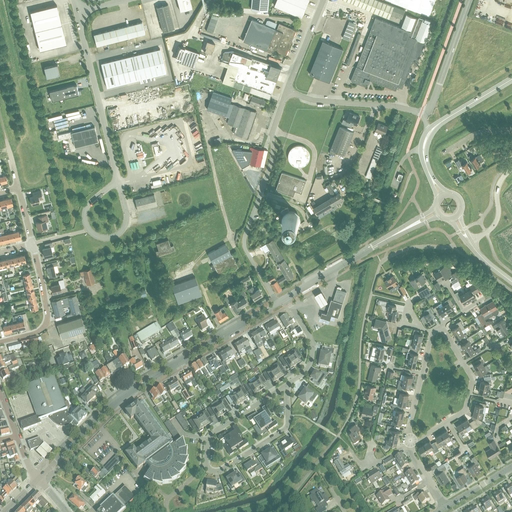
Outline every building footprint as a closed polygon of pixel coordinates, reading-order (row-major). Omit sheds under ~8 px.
[(192,8),(189,0),(177,0),(180,11),(192,8)] [(252,0),(251,9),(268,11),(269,0),(252,0)] [(302,17),(308,0),(276,0),(275,6),(302,17)] [(389,17),(391,13),(402,18),(405,10),(394,6),(378,0),(344,0),(363,8),(389,17)] [(385,0),(385,1),(429,17),(435,0),(385,0)] [(168,4),(156,7),(163,32),(174,29),(168,4)] [(66,44),(57,5),(30,12),(40,51),(66,44)] [(212,33),(218,17),(212,14),(206,31),(212,33)] [(375,17),(350,80),(365,86),(366,83),(369,84),(370,80),(396,90),(398,85),(402,87),(414,57),(419,58),(432,25),(406,15),(401,27),(375,17)] [(286,56),(296,30),(279,23),(277,30),(275,29),(266,25),(265,25),(252,19),(243,41),(266,50),(275,54),(276,52),(286,56)] [(267,20),(265,25),(266,25),(275,29),(277,23),(270,20),(267,20)] [(93,34),(96,46),(145,34),(142,22),(93,34)] [(211,54),(214,44),(206,41),(203,51),(211,54)] [(329,82),(343,49),(323,41),(309,74),(329,82)] [(195,64),(199,53),(180,46),(176,57),(195,64)] [(160,49),(154,50),(157,62),(163,61),(160,49)] [(149,52),(152,64),(157,62),(154,50),(149,52)] [(270,98),(280,68),(233,51),(225,52),(221,61),(238,67),(231,85),(270,98)] [(149,52),(144,53),(147,65),(150,77),(155,76),(152,64),(149,52)] [(144,53),(138,54),(141,66),(147,65),(144,53)] [(138,54),(133,55),(136,68),(141,66),(138,54)] [(133,55),(128,57),(130,69),(136,68),(133,55)] [(122,58),(125,70),(130,69),(128,57),(122,58)] [(122,58),(117,59),(120,72),(125,70),(122,58)] [(112,61),(114,73),(120,72),(117,59),(112,61)] [(101,63),(104,76),(114,73),(112,61),(101,63)] [(163,61),(157,62),(160,74),(166,73),(163,61)] [(152,64),(155,76),(160,74),(157,62),(152,64)] [(60,75),(57,64),(44,68),(46,78),(60,75)] [(147,65),(141,66),(136,68),(139,80),(150,77),(147,65)] [(136,68),(130,69),(133,81),(139,80),(136,68)] [(130,69),(125,70),(128,82),(133,81),(130,69)] [(125,70),(120,72),(123,84),(128,82),(125,70)] [(120,72),(114,73),(117,85),(123,84),(120,72)] [(104,76),(107,88),(117,85),(114,73),(104,76)] [(79,95),(76,85),(50,91),(52,101),(79,95)] [(229,118),(234,104),(230,103),(232,98),(213,92),(207,110),(229,118)] [(263,107),(265,100),(250,95),(248,99),(251,100),(250,103),(263,107)] [(245,108),(236,135),(248,139),(257,112),(245,108)] [(343,119),(341,123),(351,127),(352,124),(356,125),(359,116),(349,112),(346,120),(343,119)] [(384,135),(388,127),(378,123),(375,131),(384,135)] [(98,141),(94,126),(71,132),(75,147),(98,141)] [(354,132),(340,126),(330,150),(344,155),(354,132)] [(483,141),(479,144),(484,151),(488,148),(483,141)] [(309,159),(310,156),(309,153),(308,151),(307,149),(304,147),(302,146),(299,145),(296,146),(294,147),(291,149),(290,151),(289,153),(288,156),(289,159),(290,162),(291,164),(294,166),(296,167),(299,167),(302,167),(304,166),(307,164),(308,162),(309,159)] [(234,149),(232,150),(242,168),(249,164),(264,167),(268,151),(250,147),(249,150),(249,151),(234,149)] [(370,178),(382,149),(377,147),(365,177),(370,178)] [(480,163),(484,160),(480,154),(473,158),(471,154),(469,156),(471,160),(470,160),(471,163),(472,163),(475,168),(478,166),(478,167),(481,165),(480,165),(481,164),(480,163)] [(460,161),(459,159),(455,162),(458,168),(461,166),(463,168),(464,168),(467,173),(469,171),(470,172),(473,171),(472,170),(473,169),(471,167),(467,162),(465,163),(463,159),(460,161)] [(302,194),(306,181),(282,172),(276,190),(293,196),(295,191),(302,194)] [(317,214),(343,199),(339,193),(336,195),(330,184),(326,186),(333,197),(314,208),(317,214)] [(43,199),(41,191),(32,193),(33,196),(30,197),(31,205),(40,203),(39,200),(43,199)] [(134,199),(137,211),(157,206),(154,194),(134,199)] [(7,208),(5,199),(0,200),(0,203),(1,208),(4,207),(7,216),(9,215),(9,213),(7,208)] [(282,223),(283,225),(285,227),(287,229),(290,229),(292,229),(295,229),(297,227),(298,225),(299,223),(300,220),(300,218),(299,216),(297,214),(296,213),(293,212),(291,211),(289,212),(288,208),(285,208),(283,210),(281,212),(284,214),(283,216),(282,218),(282,220),(282,223)] [(48,221),(47,216),(46,215),(37,218),(38,222),(36,222),(38,230),(47,228),(45,222),(48,221)] [(12,226),(12,229),(13,232),(15,240),(21,239),(19,231),(16,232),(14,225),(12,226)] [(0,228),(0,229),(1,232),(1,235),(3,243),(9,241),(7,234),(4,234),(2,228),(0,228)] [(158,250),(155,251),(157,256),(175,250),(173,245),(170,246),(168,239),(156,243),(158,250)] [(294,276),(273,240),(267,244),(286,276),(278,280),(280,283),(287,279),(288,279),(294,276)] [(45,258),(53,256),(50,247),(53,246),(52,242),(44,244),(45,248),(42,249),(45,258)] [(238,266),(241,264),(238,260),(235,261),(232,255),(231,255),(225,244),(207,253),(213,264),(210,266),(212,271),(216,270),(218,274),(229,269),(234,270),(238,267),(238,266)] [(52,266),(47,267),(49,277),(53,276),(54,278),(57,278),(57,275),(56,275),(54,266),(57,265),(56,261),(51,263),(52,266)] [(453,279),(459,275),(456,271),(452,273),(446,264),(440,268),(441,270),(434,274),(438,281),(443,278),(444,279),(451,275),(453,279)] [(84,271),(85,275),(87,284),(93,283),(90,269),(84,271)] [(24,281),(31,279),(29,273),(23,275),(23,278),(20,279),(21,281),(24,281)] [(415,278),(410,281),(413,286),(413,285),(415,288),(418,286),(419,287),(424,285),(423,283),(426,281),(422,274),(417,276),(418,277),(415,278)] [(268,278),(276,292),(277,292),(282,289),(273,275),(268,278)] [(390,290),(399,284),(394,276),(385,281),(390,290)] [(178,304),(202,296),(195,277),(171,285),(178,304)] [(456,278),(451,281),(453,284),(455,288),(460,284),(458,281),(456,278)] [(51,286),(53,293),(61,291),(60,289),(64,288),(62,283),(64,282),(63,279),(58,280),(59,284),(51,286)] [(465,292),(470,300),(476,296),(473,292),(476,290),(477,292),(480,290),(475,282),(469,286),(470,287),(467,288),(468,290),(465,292)] [(402,295),(406,293),(402,286),(398,288),(402,295)] [(254,299),(262,295),(259,289),(255,291),(252,287),(248,290),(254,299)] [(320,317),(330,320),(331,316),(335,317),(338,318),(346,292),(337,289),(333,300),(331,300),(326,314),(322,313),(320,317)] [(321,291),(314,295),(320,306),(328,302),(321,291)] [(470,300),(465,292),(463,294),(462,292),(459,293),(458,291),(455,293),(459,300),(462,298),(465,303),(470,300)] [(75,295),(51,301),(55,317),(62,315),(61,313),(64,313),(62,308),(70,306),(71,311),(73,310),(74,314),(80,312),(75,295)] [(241,308),(236,300),(234,297),(231,299),(233,302),(230,303),(235,311),(241,308)] [(240,298),(236,300),(241,308),(241,307),(248,303),(244,297),(241,299),(240,298)] [(447,304),(443,306),(447,312),(453,309),(451,306),(453,304),(450,298),(445,301),(447,304)] [(497,309),(493,301),(480,309),(485,316),(489,313),(490,315),(492,314),(492,315),(493,315),(494,315),(495,315),(496,315),(497,314),(498,314),(498,313),(498,312),(498,311),(498,310),(497,309)] [(153,315),(149,302),(137,307),(133,308),(135,313),(138,312),(141,319),(146,318),(150,316),(153,315)] [(443,306),(442,303),(433,308),(439,317),(447,312),(443,306)] [(390,309),(388,318),(395,320),(397,311),(395,310),(396,306),(387,304),(386,308),(390,309)] [(223,307),(220,309),(214,312),(219,321),(228,316),(223,307)] [(421,318),(423,322),(427,320),(429,324),(434,320),(432,317),(435,316),(430,308),(425,311),(428,314),(425,316),(424,316),(421,318)] [(196,323),(202,331),(207,328),(204,322),(206,321),(203,315),(198,318),(199,321),(196,323)] [(291,325),(293,324),(290,319),(289,320),(286,315),(280,318),(286,329),(291,325)] [(485,323),(480,315),(475,318),(481,329),(484,328),(482,325),(485,323)] [(14,323),(10,324),(11,331),(18,329),(17,325),(16,322),(15,319),(15,316),(12,317),(13,320),(14,323)] [(61,339),(85,331),(81,317),(56,325),(61,339)] [(11,331),(10,324),(9,324),(8,318),(5,319),(7,325),(2,326),(4,333),(11,331)] [(382,341),(391,339),(386,322),(376,319),(374,326),(378,326),(382,341)] [(503,319),(492,326),(494,329),(496,328),(498,330),(497,331),(500,337),(511,331),(509,326),(510,325),(509,324),(509,323),(507,323),(506,324),(503,319)] [(17,325),(18,329),(25,328),(23,321),(16,322),(17,325)] [(271,324),(265,327),(268,333),(270,335),(276,332),(275,331),(279,329),(275,321),(271,324)] [(465,328),(460,321),(453,325),(454,328),(452,329),(455,334),(462,330),(465,328)] [(159,326),(140,335),(145,345),(164,336),(159,326)] [(299,328),(293,332),(296,337),(303,333),(299,328)] [(465,334),(464,333),(467,331),(465,328),(462,330),(455,334),(457,339),(460,338),(461,340),(467,336),(466,334),(465,334)] [(261,329),(256,333),(260,340),(261,341),(262,343),(263,345),(263,346),(267,344),(266,342),(265,340),(264,338),(266,337),(261,329)] [(414,339),(421,341),(423,335),(418,334),(419,330),(414,329),(413,334),(415,334),(414,339)] [(184,342),(192,337),(188,331),(186,332),(185,330),(179,333),(184,342)] [(284,331),(279,333),(283,340),(287,337),(284,331)] [(256,333),(250,336),(257,348),(263,345),(256,333)] [(469,342),(470,341),(468,337),(462,341),(463,343),(461,345),(464,350),(471,346),(469,342)] [(37,338),(20,341),(21,346),(27,345),(28,346),(38,344),(37,338)] [(245,339),(239,342),(244,350),(245,353),(251,350),(249,347),(245,339)] [(421,341),(414,339),(411,339),(409,345),(410,345),(409,349),(418,351),(419,347),(420,348),(421,341)] [(167,344),(170,350),(178,345),(175,340),(167,344)] [(170,350),(167,344),(166,344),(163,345),(161,341),(154,345),(157,351),(160,349),(163,354),(170,350)] [(239,342),(234,346),(239,356),(242,354),(240,352),(244,350),(239,342)] [(373,346),(371,355),(375,356),(374,361),(380,362),(381,358),(382,358),(385,348),(377,347),(373,346)] [(474,350),(471,346),(464,350),(467,355),(468,354),(470,357),(481,350),(479,347),(474,350)] [(151,350),(149,347),(146,348),(148,352),(147,353),(152,361),(158,357),(153,349),(151,350)] [(318,366),(328,367),(330,355),(333,355),(334,350),(322,347),(321,352),(320,352),(318,366)] [(229,348),(224,352),(228,359),(234,356),(229,348)] [(289,357),(295,366),(297,365),(298,366),(301,364),(297,358),(301,356),(296,349),(291,353),(292,355),(289,357)] [(409,349),(408,352),(407,352),(406,358),(409,359),(417,360),(418,354),(417,354),(418,351),(409,349)] [(115,351),(113,353),(115,356),(122,368),(125,366),(126,367),(128,366),(128,365),(129,364),(124,356),(119,359),(118,358),(119,357),(117,355),(115,351)] [(224,352),(218,355),(222,362),(221,363),(223,365),(222,366),(224,370),(225,372),(228,371),(229,370),(225,365),(226,364),(225,361),(228,359),(224,352)] [(107,357),(109,360),(116,372),(118,371),(119,371),(121,370),(121,369),(122,369),(117,361),(114,363),(111,359),(109,356),(107,357)] [(295,366),(289,357),(286,359),(284,356),(279,359),(284,367),(287,365),(291,370),(294,368),(293,367),(295,366)] [(135,371),(142,367),(139,361),(137,357),(129,362),(131,366),(132,365),(135,371)] [(216,370),(222,366),(219,362),(217,363),(214,358),(208,361),(211,367),(213,366),(216,370)] [(477,364),(474,366),(477,371),(484,366),(482,364),(484,363),(483,361),(481,358),(475,362),(477,364)] [(3,362),(0,362),(0,369),(5,367),(4,364),(11,361),(10,359),(3,362)] [(204,359),(200,361),(204,368),(206,367),(210,374),(213,373),(204,359)] [(417,360),(409,359),(408,362),(406,362),(405,365),(415,367),(417,360)] [(12,366),(8,367),(9,371),(22,365),(20,360),(16,360),(15,360),(17,364),(12,366)] [(97,360),(94,362),(96,366),(104,379),(107,378),(108,378),(109,377),(109,376),(110,376),(105,368),(102,370),(97,360)] [(109,366),(106,368),(111,375),(112,375),(114,375),(114,373),(116,372),(109,360),(106,361),(109,366)] [(204,368),(200,361),(195,364),(199,371),(201,370),(205,376),(208,375),(204,368)] [(96,366),(94,362),(91,364),(97,373),(94,375),(99,382),(101,383),(102,382),(102,380),(104,379),(96,366)] [(275,369),(272,371),(278,380),(280,379),(281,380),(284,378),(280,373),(283,370),(279,363),(273,366),(275,369)] [(199,371),(195,364),(190,367),(194,374),(197,372),(201,379),(203,377),(199,371)] [(380,373),(381,367),(371,365),(368,379),(376,381),(378,372),(380,373)] [(484,366),(477,371),(480,376),(489,370),(486,365),(484,366)] [(8,370),(7,371),(0,373),(2,380),(9,377),(8,374),(9,373),(8,370)] [(278,380),(272,371),(269,373),(268,371),(262,374),(267,381),(270,379),(274,384),(277,382),(276,381),(278,380)] [(189,372),(181,377),(186,386),(191,382),(194,388),(198,386),(194,379),(193,380),(189,372)] [(327,375),(321,372),(319,375),(315,372),(310,378),(313,380),(312,382),(318,386),(324,378),(324,379),(327,375)] [(403,380),(411,382),(413,377),(410,376),(410,373),(405,372),(403,380)] [(254,377),(251,379),(254,383),(259,392),(264,389),(262,384),(265,382),(261,375),(255,379),(254,377)] [(34,409),(37,417),(38,417),(39,420),(49,417),(57,425),(59,426),(61,426),(63,426),(65,426),(67,425),(71,422),(67,418),(69,415),(67,409),(66,409),(54,376),(25,386),(34,409)] [(480,387),(488,389),(491,390),(490,385),(492,385),(491,380),(491,378),(491,377),(484,378),(485,381),(486,381),(486,382),(481,381),(480,387)] [(231,382),(228,384),(230,387),(239,381),(238,378),(232,382),(231,382)] [(249,383),(244,386),(248,393),(252,391),(255,396),(258,394),(257,393),(259,392),(254,383),(251,379),(248,381),(249,383)] [(399,379),(397,388),(399,389),(406,390),(407,387),(410,388),(411,382),(403,380),(399,379)] [(178,392),(181,390),(175,381),(174,380),(171,381),(172,383),(166,386),(170,392),(176,388),(178,392)] [(375,391),(376,387),(367,385),(364,397),(372,399),(374,391),(375,391)] [(90,398),(91,399),(96,395),(95,395),(98,392),(93,386),(91,388),(90,387),(84,392),(90,398)] [(156,390),(163,402),(164,403),(166,402),(163,396),(166,394),(161,386),(156,390)] [(235,395),(241,404),(246,401),(243,396),(246,394),(242,387),(237,391),(238,393),(235,395)] [(487,391),(488,389),(480,387),(478,392),(490,395),(491,392),(487,391)] [(90,398),(84,392),(83,388),(79,392),(81,394),(79,396),(81,398),(86,404),(91,399),(90,398)] [(152,392),(149,394),(152,399),(151,400),(155,406),(163,402),(156,390),(155,390),(154,389),(152,391),(152,392)] [(406,390),(399,389),(399,392),(400,392),(399,398),(407,400),(409,394),(405,393),(406,390)] [(304,390),(298,399),(306,404),(308,401),(312,403),(317,396),(313,393),(312,395),(304,390)] [(241,404),(235,395),(234,393),(225,398),(230,405),(233,403),(237,408),(239,406),(239,405),(241,404)] [(393,404),(392,405),(402,408),(403,405),(406,406),(407,400),(399,398),(395,397),(393,404)] [(217,407),(222,416),(224,414),(225,415),(228,414),(224,408),(228,406),(224,399),(218,403),(219,405),(217,407)] [(475,404),(474,410),(482,412),(485,412),(486,407),(486,404),(480,402),(479,405),(475,404)] [(136,469),(140,466),(145,463),(147,465),(144,467),(149,470),(143,480),(144,480),(149,483),(149,482),(152,482),(152,484),(152,483),(158,485),(158,483),(162,483),(162,485),(162,484),(168,483),(167,482),(170,480),(171,482),(172,482),(171,481),(177,478),(176,477),(178,475),(179,476),(179,475),(183,471),(182,470),(183,467),(185,468),(184,467),(186,462),(185,461),(185,458),(187,458),(186,458),(186,452),(185,452),(184,449),(186,448),(185,448),(183,442),(182,443),(180,441),(182,439),(181,439),(174,444),(172,442),(168,445),(166,442),(163,437),(162,437),(137,403),(125,412),(130,419),(134,417),(149,437),(148,437),(147,437),(146,441),(147,441),(148,442),(135,452),(132,448),(125,454),(136,469)] [(212,406),(207,410),(211,417),(214,415),(218,420),(221,418),(220,417),(222,416),(217,407),(215,405),(214,403),(211,405),(212,406)] [(376,414),(378,406),(374,405),(373,408),(363,406),(361,416),(371,418),(372,413),(376,414)] [(402,408),(392,405),(392,409),(396,410),(394,415),(403,417),(404,412),(401,411),(402,408)] [(264,413),(259,416),(258,416),(262,422),(268,418),(271,416),(265,407),(262,409),(264,413)] [(67,418),(71,422),(73,420),(78,424),(86,416),(79,408),(70,417),(69,416),(69,415),(67,418)] [(474,410),(473,415),(477,416),(476,418),(475,420),(481,424),(482,421),(484,415),(482,414),(482,412),(474,410)] [(198,419),(204,428),(206,426),(207,427),(209,425),(206,420),(209,418),(205,411),(200,414),(201,417),(198,419)] [(258,416),(259,416),(256,413),(247,419),(249,422),(253,420),(256,426),(262,422),(258,416)] [(403,417),(394,415),(393,421),(392,421),(391,424),(398,425),(398,422),(401,423),(403,417)] [(20,423),(23,431),(41,424),(39,420),(38,417),(37,417),(20,423)] [(204,428),(198,419),(195,420),(194,418),(188,422),(193,429),(196,426),(199,432),(202,430),(202,429),(204,428)] [(268,418),(262,422),(266,428),(268,431),(277,425),(275,422),(271,424),(268,418)] [(481,424),(475,420),(474,420),(469,422),(467,419),(462,422),(466,430),(472,427),(473,429),(481,424)] [(357,431),(362,428),(357,420),(355,421),(356,424),(349,428),(350,431),(347,433),(353,441),(360,436),(357,431)] [(256,426),(253,428),(259,437),(262,435),(260,431),(266,428),(262,422),(256,426)] [(466,430),(462,422),(456,426),(462,436),(465,434),(463,432),(466,430)] [(389,436),(398,438),(399,431),(394,430),(394,427),(387,425),(386,431),(388,431),(388,432),(390,433),(389,436)] [(234,432),(229,435),(233,441),(238,437),(239,437),(242,435),(236,426),(232,428),(234,432)] [(447,431),(441,434),(445,441),(446,443),(452,439),(451,437),(447,431)] [(229,435),(227,432),(218,438),(220,441),(223,439),(227,444),(227,445),(233,441),(229,435)] [(437,440),(434,442),(438,448),(443,445),(446,444),(447,444),(446,443),(445,441),(441,434),(436,437),(437,440)] [(398,438),(389,436),(389,439),(386,439),(385,442),(386,442),(385,445),(383,445),(383,449),(390,448),(390,445),(390,443),(396,445),(398,438)] [(238,437),(233,441),(236,447),(238,450),(248,444),(245,440),(242,443),(239,437),(238,437)] [(280,445),(278,447),(281,452),(280,453),(283,458),(287,455),(284,451),(292,446),(293,447),(296,444),(292,438),(289,440),(287,437),(279,443),(280,445)] [(39,438),(27,442),(30,450),(39,447),(42,444),(39,438)] [(227,445),(227,444),(223,447),(229,456),(233,453),(231,450),(236,447),(233,441),(227,445)] [(438,448),(434,442),(431,444),(429,441),(424,444),(428,451),(429,453),(433,451),(434,453),(439,450),(438,448)] [(500,451),(495,442),(491,445),(493,447),(486,451),(490,459),(495,456),(494,455),(500,451)] [(428,451),(424,444),(418,448),(422,454),(423,454),(424,456),(426,455),(425,453),(428,451)] [(44,445),(35,454),(43,462),(52,453),(44,445)] [(273,448),(257,458),(257,459),(258,458),(262,463),(265,468),(266,468),(265,467),(276,460),(279,458),(273,449),(273,448)] [(15,450),(5,454),(1,455),(2,457),(9,455),(10,458),(17,456),(15,450)] [(396,461),(398,464),(405,460),(401,454),(395,458),(393,460),(394,462),(396,461)] [(480,472),(477,466),(475,464),(478,463),(474,456),(472,458),(475,463),(467,467),(473,476),(480,472)] [(348,465),(345,466),(344,467),(339,459),(334,463),(342,476),(351,470),(348,465)] [(399,475),(401,474),(402,474),(407,470),(409,469),(407,466),(408,465),(405,460),(398,464),(396,465),(398,468),(400,471),(396,473),(398,476),(399,475)] [(254,463),(252,461),(243,467),(247,472),(248,472),(250,475),(254,472),(255,474),(262,469),(257,461),(254,463)] [(443,471),(446,469),(444,466),(438,470),(440,472),(436,475),(441,484),(449,480),(443,471)] [(460,484),(468,480),(465,475),(467,474),(463,467),(457,471),(460,475),(456,477),(460,484)] [(94,468),(89,473),(91,475),(94,478),(98,475),(100,477),(103,479),(105,476),(105,477),(106,476),(109,473),(103,468),(101,471),(99,473),(96,470),(94,468)] [(373,473),(367,477),(371,484),(372,484),(375,489),(377,488),(379,487),(375,482),(381,478),(376,470),(372,472),(373,473)] [(401,474),(399,475),(400,478),(401,480),(404,478),(404,479),(406,477),(408,481),(415,477),(412,471),(409,473),(407,470),(402,474),(401,474)] [(237,476),(236,473),(226,479),(229,485),(228,486),(231,490),(234,488),(233,486),(237,484),(238,486),(245,481),(240,474),(237,476)] [(12,482),(16,487),(20,483),(11,474),(9,476),(13,481),(12,482)] [(408,481),(406,483),(408,486),(409,486),(410,488),(412,490),(412,491),(417,487),(415,484),(419,482),(415,477),(408,481)] [(83,493),(86,489),(83,487),(86,484),(78,478),(75,481),(76,482),(74,484),(78,488),(77,489),(79,491),(80,491),(83,493)] [(5,480),(3,482),(7,486),(12,491),(16,487),(12,482),(10,481),(8,483),(5,480)] [(214,494),(215,493),(218,492),(223,491),(221,484),(217,485),(217,487),(216,486),(216,482),(212,481),(212,482),(207,481),(206,488),(205,492),(214,494)] [(12,491),(7,486),(4,489),(0,485),(0,487),(8,496),(12,491)] [(89,498),(94,503),(105,493),(97,485),(94,488),(96,491),(89,498)] [(96,511),(119,511),(135,497),(134,497),(124,487),(125,486),(111,499),(96,511)] [(392,494),(388,488),(376,496),(382,505),(389,501),(387,497),(392,494)] [(312,496),(310,497),(312,501),(313,500),(318,508),(315,509),(316,511),(318,511),(325,508),(323,505),(329,501),(325,494),(323,496),(321,492),(319,493),(317,490),(314,492),(311,494),(312,496)] [(504,502),(507,500),(501,490),(494,494),(494,493),(492,494),(498,503),(503,500),(504,502)] [(30,499),(34,503),(37,500),(44,507),(48,504),(40,497),(41,496),(36,492),(30,499)] [(422,505),(429,500),(426,494),(421,497),(419,494),(413,498),(416,501),(418,500),(422,505)] [(82,508),(84,505),(83,504),(73,495),(68,500),(79,509),(80,507),(82,508)] [(484,511),(491,508),(494,511),(496,510),(489,499),(488,497),(486,498),(486,499),(482,502),(482,500),(480,501),(484,507),(482,508),(484,511)] [(35,504),(34,503),(30,499),(25,503),(32,510),(34,511),(36,510),(34,508),(33,509),(32,507),(35,504)] [(30,511),(32,510),(25,503),(21,508),(24,511),(30,511)]
